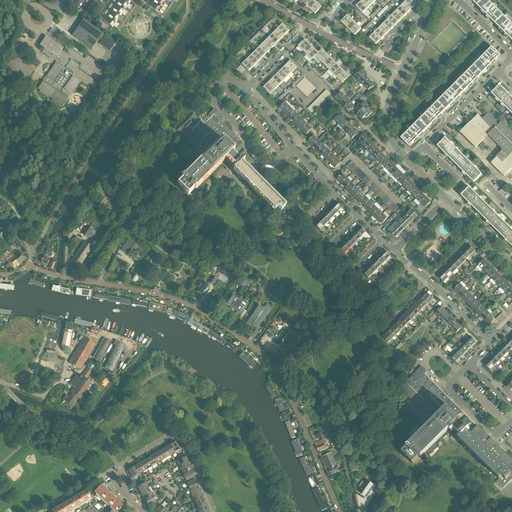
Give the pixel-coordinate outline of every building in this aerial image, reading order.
[(76,0),(73,5),(78,8),(83,0),(76,0)] [(93,0),(85,12),(91,17),(100,4),(94,0),(93,0)] [(108,0),(97,16),(100,18),(102,20),(111,26),(112,26),(111,26),(112,25),(112,24),(111,23),(112,22),(115,21),(115,22),(116,20),(116,19),(116,18),(115,17),(116,16),(119,15),(120,13),(121,13),(121,11),(120,11),(121,9),(123,9),(125,7),(125,6),(125,5),(124,5),(125,3),(128,3),(129,1),(130,0),(129,0),(140,0),(157,11),(157,10),(157,9),(156,9),(157,7),(160,7),(161,5),(162,4),(161,3),(161,2),(162,1),(164,1),(164,0),(108,0)] [(310,0),(306,5),(310,9),(316,2),(314,0),(310,0)] [(366,0),(362,0),(361,2),(367,9),(371,5),(366,0)] [(411,0),(406,0),(404,3),(411,9),(416,4),(411,0)] [(511,24),(487,0),(470,0),(507,37),(511,41),(511,24)] [(316,2),(310,9),(315,14),(321,7),(316,2)] [(367,9),(361,2),(356,7),(362,14),(367,9)] [(404,3),(400,7),(407,13),(411,9),(404,3)] [(400,7),(396,11),(403,18),(407,13),(400,7)] [(396,11),(391,16),(398,23),(403,18),(396,11)] [(344,25),(345,27),(352,20),(347,15),(341,22),(344,25)] [(391,16),(387,20),(394,27),(398,23),(391,16)] [(102,20),(100,18),(100,19),(99,19),(96,24),(106,31),(109,26),(101,21),(102,20)] [(83,20),(75,31),(72,35),(92,49),(103,34),(83,20)] [(345,27),(349,30),(356,24),(352,20),(345,27)] [(387,20),(382,25),(389,31),(394,27),(387,20)] [(282,24),(277,29),(284,36),(289,31),(282,24)] [(356,24),(349,30),(354,35),(361,29),(356,24)] [(382,25),(378,29),(384,36),(389,31),(382,25)] [(49,33),(55,37),(58,33),(52,28),(49,33)] [(277,29),(274,33),(281,39),(284,36),(277,29)] [(378,29),(374,33),(380,40),(384,36),(378,29)] [(274,33),(269,38),(276,44),(281,39),(274,33)] [(380,40),(374,33),(370,37),(369,38),(376,45),(380,40)] [(52,100),(59,106),(60,105),(63,106),(80,81),(79,81),(80,78),(94,88),(98,83),(77,68),(78,66),(71,60),(69,63),(67,61),(70,56),(62,50),(63,48),(46,36),(43,41),(40,45),(45,48),(42,52),(58,63),(56,65),(55,64),(46,76),(48,77),(44,82),(43,81),(38,89),(40,90),(39,92),(42,94),(43,92),(45,94),(44,95),(47,97),(48,96),(52,99),(52,100)] [(269,38),(264,42),(271,49),(276,44),(269,38)] [(298,46),(303,51),(310,44),(305,39),(298,46)] [(264,42),(260,46),(267,53),(271,49),(264,42)] [(303,51),(307,55),(314,48),(310,44),(303,51)] [(75,45),(72,49),(82,56),(85,52),(75,45)] [(260,46),(255,51),(262,58),(267,53),(260,46)] [(312,60),(315,56),(318,53),(314,48),(307,55),(312,60)] [(492,48),(401,139),(409,147),(500,56),(492,48)] [(315,56),(320,61),(327,54),(322,49),(318,53),(315,56)] [(255,51),(250,56),(257,63),(262,58),(255,51)] [(320,61),(324,65),(331,58),(327,54),(320,61)] [(250,56),(247,59),(254,66),(257,63),(250,56)] [(324,65),(329,70),(335,63),(331,58),(324,65)] [(254,66),(247,59),(242,65),(249,71),(254,66)] [(290,61),(285,66),(292,73),(297,68),(290,61)] [(329,70),(333,74),(340,68),(335,63),(329,70)] [(285,66),(282,69),(288,76),(292,73),(285,66)] [(333,74),(338,79),(344,72),(340,68),(333,74)] [(282,69),(277,74),(283,81),(288,76),(282,69)] [(344,72),(338,79),(342,83),(349,76),(344,72)] [(354,76),(359,81),(365,75),(361,72),(358,74),(357,74),(354,76)] [(277,74),(272,79),(279,86),(283,81),(277,74)] [(359,81),(364,87),(370,81),(365,75),(359,81)] [(272,79),(268,83),(275,90),(279,86),(272,79)] [(370,81),(364,87),(369,91),(375,85),(370,81)] [(275,90),(268,83),(263,88),(270,95),(275,90)] [(491,94),(510,112),(511,114),(511,98),(499,86),(491,94)] [(335,98),(338,101),(344,96),(341,93),(338,96),(337,95),(335,98)] [(338,101),(344,107),(350,101),(344,96),(338,101)] [(350,101),(344,107),(348,112),(351,109),(352,110),(355,107),(350,101)] [(279,108),(284,113),(290,107),(285,102),(281,106),(279,108)] [(357,115),(359,116),(362,119),(366,116),(367,117),(372,112),(368,109),(370,107),(365,102),(361,106),(360,104),(355,109),(359,113),(357,115)] [(284,113),(288,117),(294,111),(290,107),(284,113)] [(209,117),(204,113),(199,119),(195,114),(179,130),(195,146),(198,142),(199,143),(200,143),(200,144),(201,144),(201,146),(202,146),(202,147),(203,148),(204,148),(205,148),(205,149),(206,149),(206,150),(207,151),(208,152),(208,153),(208,154),(185,177),(186,178),(184,179),(181,182),(178,185),(189,195),(196,188),(197,189),(204,181),(222,163),(226,168),(229,170),(229,169),(230,169),(235,165),(236,166),(233,170),(274,211),(277,208),(280,211),(280,212),(280,214),(279,215),(276,215),(275,214),(272,217),(273,218),(273,220),(272,222),(271,220),(269,220),(267,222),(267,224),(270,227),(270,229),(272,232),(275,232),(276,233),(277,232),(278,232),(280,229),(281,228),(284,228),(285,230),(288,227),(286,226),(286,223),(288,222),(286,220),(286,218),(289,216),(291,216),(293,217),(294,216),(296,216),(298,217),(300,214),(299,213),(299,210),(300,209),(299,208),(299,205),(300,204),(298,201),(298,199),(297,197),(296,198),(294,198),(294,197),(288,203),(254,169),(247,162),(248,161),(245,155),(241,157),(242,158),(241,158),(238,156),(239,155),(238,155),(234,150),(242,142),(237,138),(236,140),(234,137),(235,136),(222,123),(219,121),(223,118),(214,109),(214,110),(210,115),(210,116),(209,117)] [(288,117),(293,121),(298,116),(294,111),(288,117)] [(487,136),(488,135),(498,125),(488,114),(487,114),(482,119),(478,115),(472,121),(469,123),(460,132),(461,133),(475,147),(474,147),(475,148),(485,138),(487,136)] [(336,122),(338,124),(344,119),(340,115),(337,118),(337,117),(332,121),(334,123),(336,122)] [(293,121),(297,126),(303,120),(298,116),(293,121)] [(338,124),(343,129),(349,123),(344,119),(338,124)] [(297,126),(301,130),(307,124),(303,120),(297,126)] [(498,125),(488,135),(501,147),(501,150),(503,150),(504,150),(491,163),(504,176),(511,168),(511,132),(501,122),(498,125)] [(343,129),(348,134),(354,128),(349,123),(343,129)] [(301,130),(306,135),(310,131),(312,129),(307,124),(301,130)] [(354,128),(348,134),(352,138),(355,135),(356,136),(359,133),(354,128)] [(358,141),(362,145),(368,140),(364,135),(358,141)] [(308,142),(313,146),(318,140),(314,136),(311,139),(308,142)] [(437,147),(455,165),(474,183),(482,175),(445,138),(437,147)] [(313,146),(317,151),(323,145),(318,140),(313,146)] [(362,145),(367,150),(373,144),(368,140),(362,145)] [(367,150),(371,154),(377,149),(373,144),(367,150)] [(317,151),(322,155),(327,149),(323,145),(317,151)] [(322,155),(326,159),(332,154),(327,149),(322,155)] [(371,154),(376,159),(381,153),(377,149),(371,154)] [(376,159),(380,163),(386,158),(381,153),(376,159)] [(326,159),(330,164),(336,158),(332,154),(326,159)] [(336,158),(330,164),(335,168),(341,163),(336,158)] [(380,163),(385,168),(390,162),(386,158),(380,163)] [(385,168),(389,172),(395,166),(390,162),(385,168)] [(389,172),(394,177),(399,171),(395,166),(389,172)] [(394,177),(398,181),(403,175),(399,171),(394,177)] [(337,180),(342,184),(347,179),(344,175),(343,174),(342,174),(339,177),(337,180)] [(398,181),(403,185),(408,180),(403,175),(398,181)] [(342,184),(346,189),(352,183),(347,179),(342,184)] [(403,185),(407,190),(413,184),(408,180),(403,185)] [(346,189),(350,193),(356,187),(352,183),(346,189)] [(407,190),(412,194),(417,189),(413,184),(407,190)] [(350,193),(355,198),(361,192),(356,187),(350,193)] [(511,230),(505,224),(469,188),(461,196),(497,232),(504,239),(511,246),(511,230)] [(412,194),(416,199),(422,193),(417,189),(412,194)] [(355,198),(359,202),(365,196),(361,192),(355,198)] [(416,199),(420,203),(426,198),(422,193),(416,199)] [(95,203),(102,208),(107,200),(100,196),(95,203)] [(359,202),(364,206),(369,201),(365,196),(359,202)] [(426,198),(420,203),(425,208),(431,202),(426,198)] [(364,206),(368,211),(374,205),(376,203),(371,199),(369,201),(364,206)] [(337,202),(332,207),(338,213),(343,208),(337,202)] [(368,211),(373,215),(378,210),(374,205),(368,211)] [(410,207),(412,210),(417,215),(419,213),(412,205),(410,207)] [(332,207),(328,211),(334,217),(338,213),(332,207)] [(373,215),(377,220),(383,214),(378,210),(373,215)] [(412,210),(407,214),(413,220),(418,215),(417,215),(412,210)] [(328,211),(323,216),(329,221),(334,217),(328,211)] [(383,214),(377,220),(382,224),(387,219),(383,214)] [(407,214),(403,219),(409,224),(413,220),(407,214)] [(323,216),(319,220),(325,226),(329,221),(323,216)] [(403,219),(399,223),(404,229),(409,224),(403,219)] [(325,226),(319,220),(314,225),(320,230),(325,226)] [(399,223),(394,228),(400,233),(404,229),(399,223)] [(93,229),(87,225),(82,234),(87,238),(93,229)] [(361,226),(356,231),(362,236),(367,232),(361,226)] [(400,233),(394,228),(389,232),(395,238),(400,233)] [(356,231),(352,235),(358,241),(362,236),(356,231)] [(352,235),(348,240),(353,245),(358,241),(352,235)] [(23,245),(18,236),(13,239),(19,248),(23,245)] [(348,240),(343,244),(349,250),(353,245),(348,240)] [(80,266),(92,248),(84,242),(71,260),(80,266)] [(125,253),(128,255),(127,255),(134,260),(137,255),(137,254),(138,254),(135,252),(135,253),(131,250),(134,246),(140,251),(138,253),(141,254),(144,250),(133,242),(125,253)] [(349,250),(343,244),(338,249),(344,254),(349,250)] [(469,245),(465,250),(471,256),(475,251),(469,245)] [(385,250),(380,255),(386,261),(391,256),(385,250)] [(465,250),(460,254),(466,260),(471,256),(465,250)] [(2,265),(8,271),(10,269),(11,270),(12,271),(14,269),(26,258),(19,251),(14,256),(12,254),(2,265)] [(460,254),(456,259),(462,265),(466,260),(460,254)] [(43,256),(43,257),(41,263),(47,265),(50,259),(46,258),(47,257),(46,256),(44,256),(43,255),(43,256)] [(380,255),(376,259),(382,265),(386,261),(380,255)] [(376,259),(372,264),(377,270),(382,265),(376,259)] [(456,259),(451,263),(457,269),(462,265),(456,259)] [(478,265),(483,270),(488,264),(484,259),(478,265)] [(451,263),(447,268),(453,273),(457,269),(451,263)] [(372,264),(367,268),(373,274),(377,270),(372,264)] [(483,270),(487,274),(493,268),(488,264),(483,270)] [(373,274),(367,268),(363,273),(368,279),(373,274)] [(447,268),(443,272),(448,278),(453,273),(447,268)] [(487,274),(491,279),(497,273),(493,268),(487,274)] [(448,278),(443,272),(438,277),(444,282),(448,278)] [(491,279),(496,283),(502,277),(497,273),(491,279)] [(245,275),(239,285),(245,288),(250,279),(245,275)] [(208,282),(213,285),(215,287),(219,281),(213,276),(208,282)] [(496,283),(500,288),(506,282),(502,277),(496,283)] [(208,286),(201,280),(200,280),(195,288),(197,289),(196,291),(197,292),(198,293),(199,293),(202,295),(208,286)] [(500,288),(505,292),(510,286),(506,282),(500,288)] [(454,289),(458,294),(464,288),(459,284),(454,289)] [(458,294),(463,298),(468,293),(464,288),(458,294)] [(225,304),(230,307),(236,297),(238,294),(234,291),(232,294),(231,294),(225,304)] [(427,293),(423,297),(429,304),(435,298),(431,294),(431,295),(430,296),(427,293)] [(463,298),(467,303),(473,297),(468,293),(463,298)] [(230,307),(237,311),(243,301),(236,297),(230,307)] [(423,297),(419,301),(425,307),(427,304),(428,305),(429,304),(423,297)] [(467,303),(472,307),(477,302),(473,297),(467,303)] [(243,301),(237,311),(242,314),(248,304),(243,301)] [(419,301),(415,305),(421,311),(423,308),(424,309),(425,308),(425,307),(419,301)] [(472,307),(476,312),(482,306),(477,302),(472,307)] [(415,305),(411,309),(416,315),(419,312),(420,313),(421,312),(421,311),(415,305)] [(254,323),(263,309),(258,306),(259,306),(258,306),(255,311),(254,310),(251,315),(252,315),(247,322),(248,322),(252,325),(254,323)] [(476,312),(480,316),(486,310),(482,306),(476,312)] [(263,309),(254,323),(258,326),(263,319),(264,320),(267,315),(266,315),(269,310),(265,307),(263,309)] [(439,318),(440,317),(445,311),(441,307),(435,313),(438,316),(437,317),(439,318)] [(411,309),(407,313),(412,319),(415,316),(416,317),(417,316),(416,315),(411,309)] [(480,316),(485,321),(491,315),(486,310),(480,316)] [(443,322),(444,322),(450,316),(445,311),(440,317),(442,320),(441,321),(443,322)] [(43,317),(43,318),(58,321),(59,317),(41,313),(40,317),(43,317)] [(407,313),(403,317),(408,323),(411,320),(412,321),(413,320),(412,319),(407,313)] [(490,325),(491,323),(493,321),(495,320),(491,315),(485,321),(490,325)] [(447,326),(448,326),(454,320),(450,316),(444,322),(446,324),(445,325),(447,326)] [(403,317),(399,321),(404,327),(407,325),(408,325),(409,324),(408,323),(403,317)] [(92,323),(75,319),(74,323),(91,327),(92,323)] [(207,327),(207,326),(198,320),(197,320),(196,322),(196,323),(205,329),(207,328),(207,327)] [(449,329),(451,331),(458,324),(454,320),(448,326),(450,328),(449,329)] [(399,321),(395,325),(400,331),(403,329),(404,329),(405,328),(404,327),(399,321)] [(458,324),(451,331),(452,332),(453,331),(456,334),(462,328),(458,324)] [(395,325),(391,329),(396,335),(399,333),(400,333),(401,332),(400,331),(395,325)] [(208,329),(209,330),(218,336),(219,336),(220,335),(219,333),(211,327),(209,328),(208,329)] [(273,344),(282,350),(293,335),(285,329),(279,335),(273,344)] [(391,329),(387,333),(392,339),(395,337),(396,337),(397,336),(396,335),(391,329)] [(392,339),(387,333),(382,337),(388,343),(391,341),(392,342),(393,340),(392,339)] [(465,340),(466,341),(472,346),(476,342),(470,336),(468,339),(467,338),(465,340)] [(77,349),(69,363),(74,366),(80,370),(89,355),(96,343),(84,337),(77,349)] [(104,338),(93,358),(99,362),(103,356),(107,349),(111,342),(104,338)] [(236,347),(236,345),(227,339),(226,339),(225,340),(225,341),(233,348),(235,348),(236,347)] [(104,364),(103,367),(107,369),(112,372),(117,362),(125,345),(116,340),(113,347),(104,364)] [(461,344),(462,345),(468,350),(472,346),(466,341),(464,343),(463,342),(461,344)] [(511,347),(507,342),(502,347),(508,352),(511,348),(511,347)] [(457,348),(458,349),(464,355),(468,350),(462,345),(460,347),(459,346),(457,348)] [(502,347),(498,351),(503,357),(508,352),(502,347)] [(455,350),(453,351),(460,358),(464,355),(458,349),(456,351),(455,350)] [(460,358),(453,351),(451,353),(452,354),(450,357),(456,363),(460,358)] [(498,351),(493,356),(499,361),(503,357),(498,351)] [(255,363),(255,362),(247,354),(245,354),(244,356),(244,357),(252,364),(254,364),(255,363)] [(493,356),(489,360),(495,366),(499,361),(493,356)] [(485,365),(489,370),(490,370),(495,366),(489,360),(484,365),(485,365)] [(88,367),(82,376),(91,382),(80,398),(83,400),(84,399),(88,402),(90,398),(92,394),(92,393),(102,379),(96,375),(97,375),(98,376),(100,373),(101,373),(102,371),(101,369),(92,362),(88,367)] [(468,430),(469,428),(467,426),(466,426),(466,425),(466,424),(467,423),(467,422),(467,420),(467,419),(466,418),(466,417),(467,416),(464,413),(463,414),(461,412),(462,411),(450,399),(433,383),(432,382),(427,376),(426,377),(424,375),(427,372),(421,366),(411,376),(412,377),(410,379),(401,388),(418,406),(416,408),(419,410),(418,411),(422,415),(426,411),(435,420),(409,444),(409,445),(407,447),(408,447),(404,453),(414,463),(418,458),(420,456),(420,457),(421,456),(423,454),(426,457),(434,449),(431,446),(446,431),(456,441),(458,438),(499,479),(497,482),(504,489),(508,484),(509,482),(511,479),(511,458),(506,453),(505,453),(504,452),(505,452),(491,437),(487,441),(485,439),(488,436),(477,425),(470,432),(468,430)] [(70,392),(72,394),(78,398),(82,401),(81,402),(85,405),(88,402),(84,399),(83,400),(80,398),(91,382),(82,376),(81,378),(76,375),(70,384),(74,387),(70,392)] [(266,380),(272,388),(274,388),(275,388),(275,386),(269,378),(267,377),(266,378),(266,380)] [(78,398),(72,394),(69,397),(66,395),(63,400),(64,401),(63,401),(62,402),(65,404),(64,405),(70,410),(73,406),(74,406),(75,404),(75,403),(78,398)] [(316,447),(318,452),(327,448),(323,440),(315,443),(316,447)] [(175,442),(170,445),(175,453),(180,450),(178,447),(175,442)] [(170,445),(166,448),(170,455),(175,453),(170,445)] [(166,448),(161,451),(165,458),(170,455),(166,448)] [(161,451),(156,453),(161,461),(165,458),(161,451)] [(156,453),(152,456),(156,464),(161,461),(156,453)] [(323,457),(327,466),(336,462),(332,453),(323,457)] [(152,456),(147,459),(152,467),(156,464),(152,456)] [(178,460),(180,466),(188,462),(186,457),(178,460)] [(147,459),(142,462),(147,469),(152,467),(147,459)] [(142,462),(138,464),(142,472),(147,469),(142,462)] [(180,466),(182,471),(190,467),(188,462),(180,466)] [(336,462),(327,466),(331,475),(340,471),(336,462)] [(138,464),(133,467),(138,475),(142,472),(138,464)] [(138,475),(133,467),(128,470),(133,478),(138,475)] [(182,471),(184,476),(192,472),(190,467),(182,471)] [(192,472),(184,476),(186,481),(194,477),(192,472)] [(378,474),(375,472),(371,474),(370,478),(374,481),(378,479),(378,474)] [(358,492),(366,497),(375,485),(366,479),(365,479),(365,480),(366,481),(358,492)] [(187,483),(189,489),(197,485),(195,480),(187,483)] [(137,487),(140,492),(148,488),(145,483),(143,484),(140,486),(137,487)] [(94,492),(102,499),(108,492),(101,485),(94,492)] [(189,489),(191,493),(199,490),(197,485),(189,489)] [(140,492),(143,497),(151,492),(148,488),(140,492)] [(86,490),(77,495),(83,504),(92,498),(86,490)] [(191,493),(193,498),(202,495),(199,490),(191,493)] [(102,499),(109,506),(116,498),(108,492),(102,499)] [(143,497),(146,502),(154,497),(151,492),(143,497)] [(77,495),(69,500),(74,509),(83,504),(77,495)] [(193,498),(195,504),(204,500),(202,495),(193,498)] [(154,497),(146,502),(149,506),(156,502),(154,497)] [(109,506),(114,510),(120,503),(116,498),(109,506)] [(69,500),(60,505),(64,511),(68,511),(74,509),(69,500)] [(195,504),(197,509),(206,505),(204,500),(195,504)] [(114,510),(112,511),(117,511),(123,506),(120,503),(114,510)]
